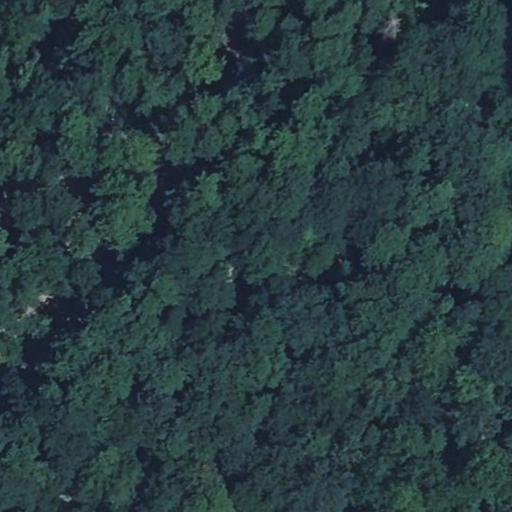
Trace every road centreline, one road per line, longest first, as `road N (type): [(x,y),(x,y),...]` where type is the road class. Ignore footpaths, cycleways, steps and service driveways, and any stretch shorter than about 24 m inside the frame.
road 1 (track): [(420,511),(476,420),(496,368),(506,260),(493,199),(451,101),(390,0)]
road 2 (track): [(0,368),(82,300),(144,196)]
road 3 (track): [(0,51),(71,88),(144,196)]
